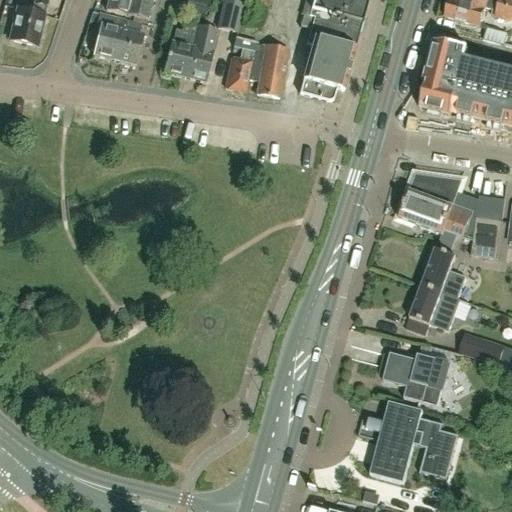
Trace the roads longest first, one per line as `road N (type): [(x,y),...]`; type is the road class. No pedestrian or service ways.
road 1 (secondary): [(259,511),(371,139)]
road 2 (residential): [(308,128),(51,91)]
road 3 (tertiary): [(229,511),(41,463)]
road 4 (secondary): [(371,139),(410,0)]
road 5 (residential): [(511,157),(371,139)]
